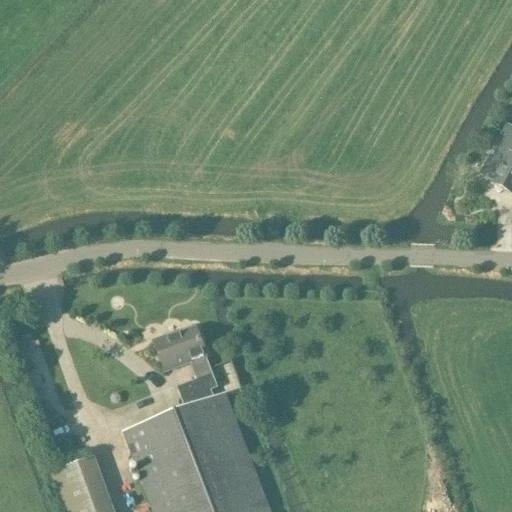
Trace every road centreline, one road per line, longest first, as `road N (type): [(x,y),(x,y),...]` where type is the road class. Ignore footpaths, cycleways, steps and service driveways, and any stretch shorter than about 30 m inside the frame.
road 1 (unclassified): [(511,262),(126,251),(0,277)]
road 2 (track): [(126,511),(32,271)]
